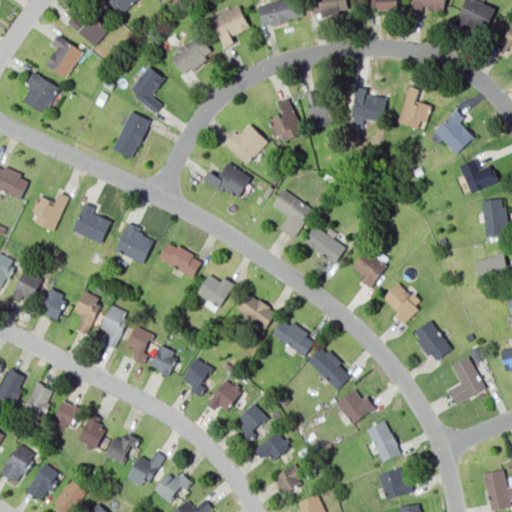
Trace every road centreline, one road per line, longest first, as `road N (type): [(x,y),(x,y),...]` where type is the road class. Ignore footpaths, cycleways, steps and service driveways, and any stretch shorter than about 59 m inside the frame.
road 1 (residential): [(440,445),(511,419),(506,107),(488,85),(404,45),(289,56),(247,76),(205,111),(156,197)]
road 2 (residential): [(440,445),(403,382),(322,302),(189,212),(0,121)]
road 3 (residential): [(0,328),(178,422),(231,474),(254,511)]
